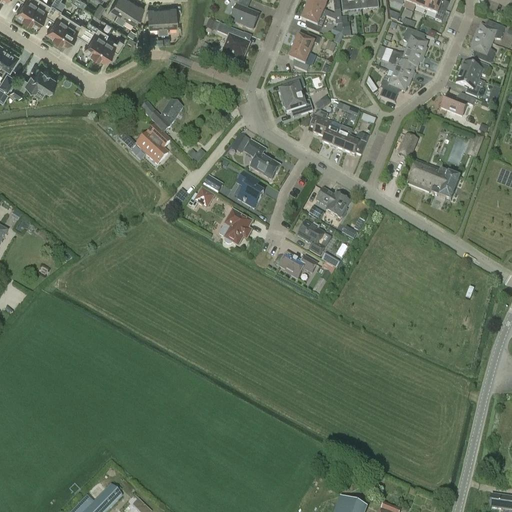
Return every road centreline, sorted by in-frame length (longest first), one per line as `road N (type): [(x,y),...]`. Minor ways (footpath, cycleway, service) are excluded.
road 1 (residential): [(366,194),(399,117),(441,82),(467,0)]
road 2 (tertiary): [(457,511),(489,369),(511,313)]
road 3 (residential): [(168,56),(80,78),(0,28)]
road 4 (residential): [(511,284),(366,194)]
